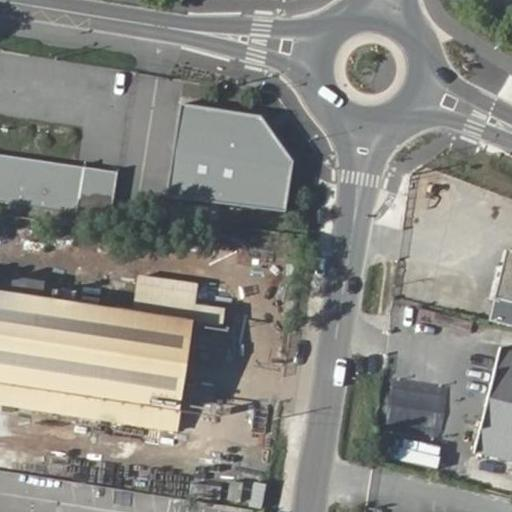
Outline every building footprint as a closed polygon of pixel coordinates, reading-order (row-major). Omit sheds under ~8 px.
[(258,112),(179,102),(167,193),(285,209),(292,159),(258,112)] [(84,170),(0,156),(0,207),(77,219),(84,170)] [(511,247),(507,246),(494,297),(511,301),(511,247)] [(0,383),(2,384),(0,396),(0,407),(178,434),(202,290),(137,281),(132,314),(47,301),(50,287),(20,281),(17,296),(0,293),(0,383)] [(413,320),(411,329),(458,343),(461,335),(413,320)] [(511,349),(497,346),(469,454),(511,464),(511,349)]
